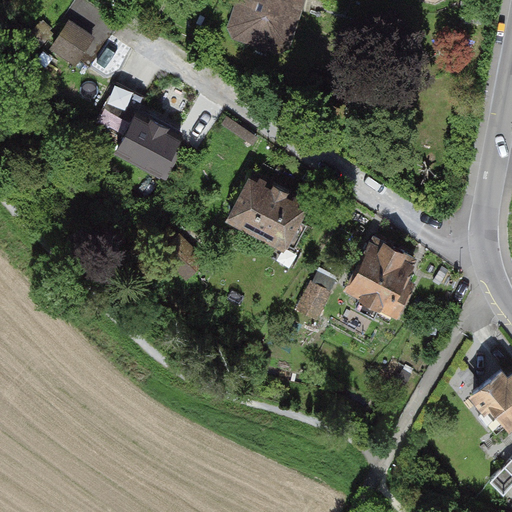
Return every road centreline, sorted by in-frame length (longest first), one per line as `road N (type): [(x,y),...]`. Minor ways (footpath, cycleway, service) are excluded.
road 1 (residential): [(122,30),(481,251)]
road 2 (track): [(495,284),(376,468)]
road 3 (residential): [(511,91),(481,251)]
